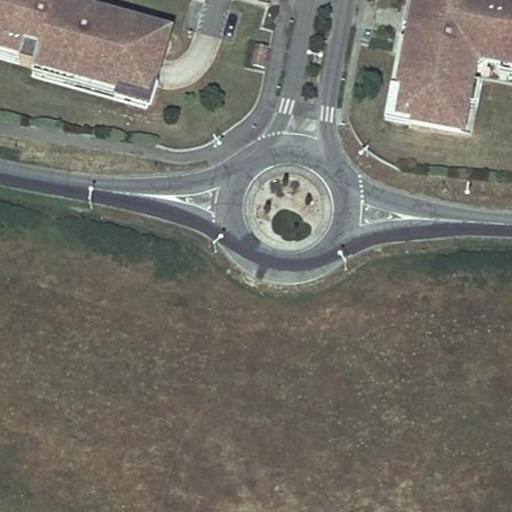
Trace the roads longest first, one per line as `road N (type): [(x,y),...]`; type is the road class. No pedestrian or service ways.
road 1 (residential): [(329,164),(326,113),(346,0)]
road 2 (residential): [(309,0),(287,105),(259,154)]
road 3 (tertiary): [(101,189),(183,211),(236,239)]
road 4 (tertiary): [(240,170),(186,185),(101,189)]
road 5 (tertiary): [(330,250),(446,219)]
